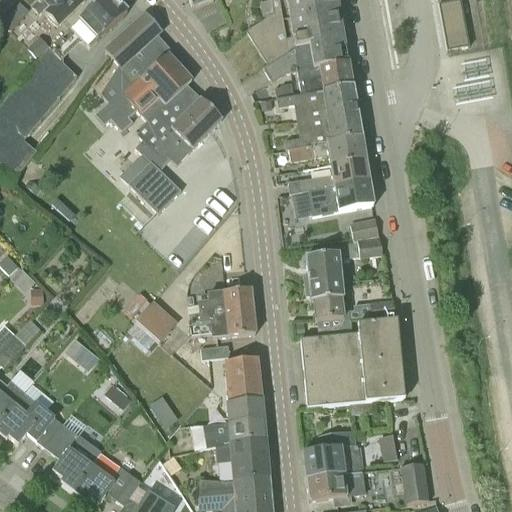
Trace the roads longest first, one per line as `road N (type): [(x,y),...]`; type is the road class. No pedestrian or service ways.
road 1 (secondary): [(291,511),(253,158),(209,66),(155,0)]
road 2 (residential): [(457,511),(378,113)]
